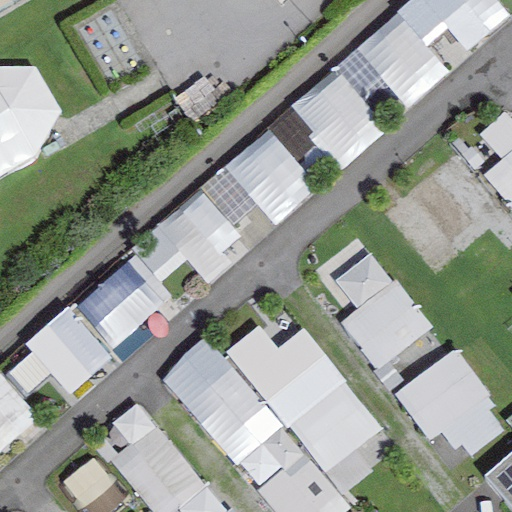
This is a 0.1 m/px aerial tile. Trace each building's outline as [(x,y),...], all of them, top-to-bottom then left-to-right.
[(412,109),(511,26),(511,10),(503,0),(424,0),(296,105),(348,169),(392,133),(357,91),(381,71),(412,109)] [(60,116),(34,72),(0,71),(0,180),(36,160),(60,116)] [(511,115),(477,148),(511,185),(511,115)] [(177,300),(325,190),(283,135),(135,245),(177,300)] [(447,274),(511,213),(455,153),(390,214),(447,274)] [(381,253),(345,282),(366,309),(348,323),(386,371),(441,328),(381,253)] [(83,305),(127,360),(187,312),(142,258),(83,305)] [(30,344),(67,398),(116,365),(79,311),(30,344)] [(315,331),(290,349),(273,325),(238,350),(290,422),(350,379),(315,331)] [(216,339),(169,376),(244,469),(291,431),(216,339)] [(466,467),(507,437),(485,407),(500,395),(465,348),(408,390),(466,467)] [(3,370),(0,373),(0,450),(6,457),(48,417),(3,370)] [(355,382),(298,420),(332,469),(388,432),(355,382)] [(148,417),(110,460),(167,511),(187,511),(217,479),(148,417)] [(58,483),(83,511),(126,511),(142,498),(99,448),(58,483)] [(510,511),(511,511),(511,450),(480,478),(510,511)] [(354,511),(311,454),(265,488),(283,511),(354,511)]
